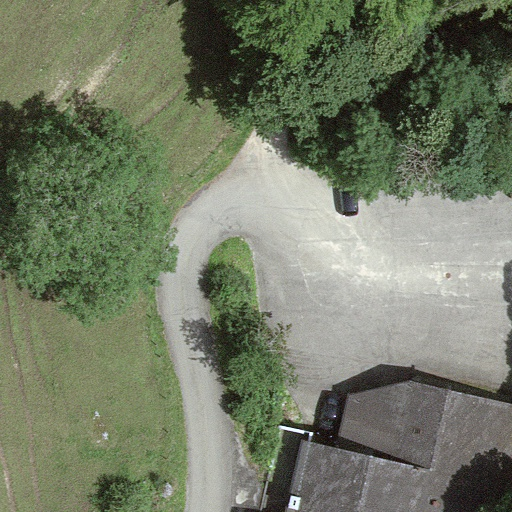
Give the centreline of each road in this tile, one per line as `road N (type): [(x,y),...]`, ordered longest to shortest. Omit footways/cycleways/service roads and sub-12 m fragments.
road 1 (unclassified): [(211,205),(187,276),(216,511)]
road 2 (track): [(280,99),(360,53),(488,0)]
road 3 (track): [(280,99),(278,136),(211,205)]
